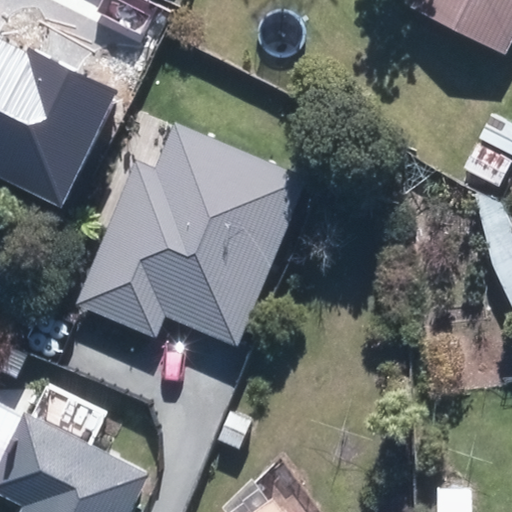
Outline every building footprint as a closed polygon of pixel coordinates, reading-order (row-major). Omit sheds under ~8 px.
[(296,25),(244,0),(242,0),(228,29),(282,55),(296,25)] [(511,0),(411,0),(506,48),(511,35),(511,0)] [(0,70),(12,47),(0,40),(0,70)] [(27,53),(12,47),(0,70),(0,179),(61,210),(118,91),(29,48),(27,53)] [(488,135),(511,147),(511,118),(500,111),(488,135)] [(165,315),(239,345),(307,176),(174,122),(156,167),(134,158),(74,304),(156,337),(165,315)] [(474,167),(508,184),(511,176),(511,154),(486,142),(474,167)] [(511,252),(486,265),(511,316),(511,315),(511,252)] [(34,511),(144,511),(166,470),(44,410),(8,483),(40,500),(34,511)] [(236,453),(250,424),(228,414),(215,444),(236,453)] [(429,490),(429,511),(462,511),(462,491),(429,490)] [(250,511),(271,511),(264,502),(250,511)]
